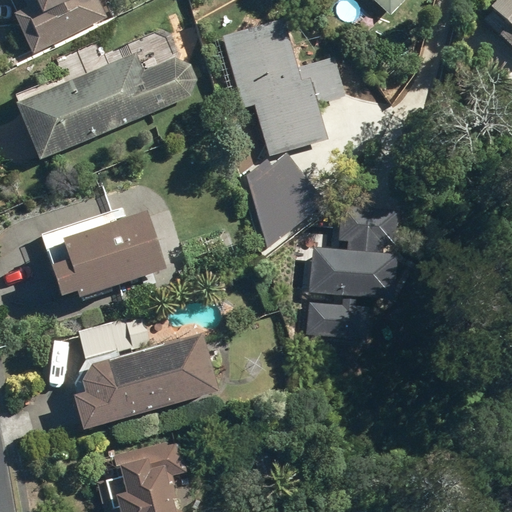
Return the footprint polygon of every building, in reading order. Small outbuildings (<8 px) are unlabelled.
[(102,0),(12,0),(37,52),(111,18),(102,0)] [(378,0),(395,16),(411,0),(378,0)] [(511,0),(505,0),(487,19),(511,41),(511,0)] [(290,19),(226,36),(245,108),(258,105),(272,159),(334,142),(324,105),(350,98),(339,57),(303,67),(290,19)] [(17,96),(45,161),(194,97),(200,79),(194,63),(178,57),(148,70),(141,53),(126,59),(121,47),(106,54),(101,41),(60,58),(67,74),(17,96)] [(323,207),(283,158),(249,185),(262,201),(259,203),(286,236),(323,207)] [(363,188),(297,315),(374,355),(400,305),(391,301),(407,270),(387,260),(411,213),(363,188)] [(124,207),(45,233),(67,297),(84,291),(86,298),(167,271),(172,287),(194,280),(169,205),(128,219),(124,207)] [(76,383),(90,430),(226,391),(209,332),(158,346),(148,312),(83,331),(91,359),(76,383)] [(184,511),(175,474),(188,471),(180,441),(171,444),(170,440),(118,454),(123,474),(106,479),(100,480),(108,511),(184,511)] [(284,474),(276,442),(253,448),(261,480),(284,474)] [(294,511),(290,499),(268,506),(269,511),(294,511)]
